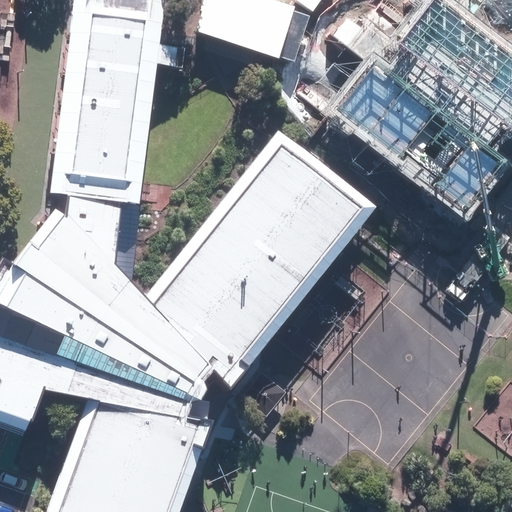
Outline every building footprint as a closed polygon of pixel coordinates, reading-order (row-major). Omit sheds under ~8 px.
[(165,0),(74,0),(50,192),(69,196),(67,217),(132,283),(140,202),(157,64),(182,68),(186,48),(161,44),(165,0)] [(296,7),(274,0),(206,0),(196,33),(280,59),(296,7)] [(325,112),(468,221),(511,164),(488,146),(504,125),(511,131),(511,43),(454,0),(422,0),(391,41),(368,24),(363,31),(346,19),(333,36),(365,60),(325,112)] [(0,69),(19,71),(22,14),(0,12),(0,69)] [(19,71),(0,69),(0,134),(15,135),(19,71)] [(279,131),(145,297),(132,283),(67,217),(56,209),(13,263),(4,258),(0,264),(0,426),(5,429),(24,436),(44,389),(87,399),(46,511),(181,511),(215,420),(208,419),(211,403),(201,401),(207,390),(204,382),(215,370),(231,390),(376,207),(279,131)] [(240,470),(213,459),(202,484),(229,496),(240,470)] [(221,511),(224,506),(197,495),(189,511),(221,511)]
